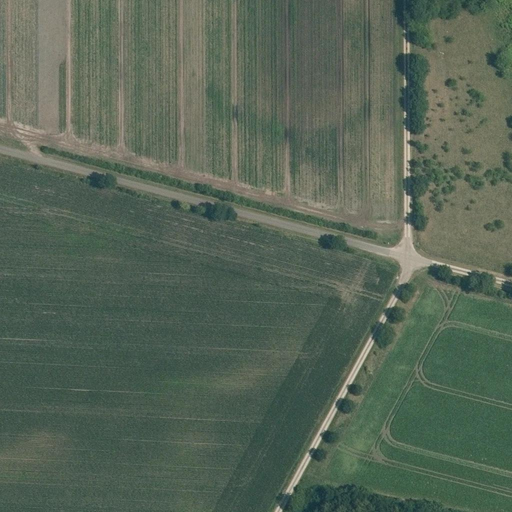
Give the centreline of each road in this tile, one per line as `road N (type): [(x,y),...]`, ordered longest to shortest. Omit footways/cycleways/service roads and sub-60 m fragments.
road 1 (unclassified): [(406,256),(0,149)]
road 2 (track): [(277,511),(404,279),(406,256)]
road 3 (track): [(406,256),(407,0)]
